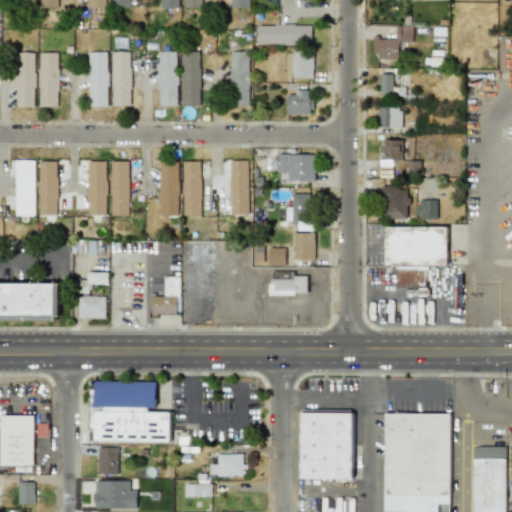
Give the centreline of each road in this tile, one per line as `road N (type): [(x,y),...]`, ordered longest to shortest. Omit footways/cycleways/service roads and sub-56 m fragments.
road 1 (secondary): [(0,348),(437,353)]
road 2 (residential): [(348,351),(345,0)]
road 3 (residential): [(0,134),(348,136)]
road 4 (residential): [(67,511),(68,348)]
road 5 (residential): [(283,511),(284,351)]
